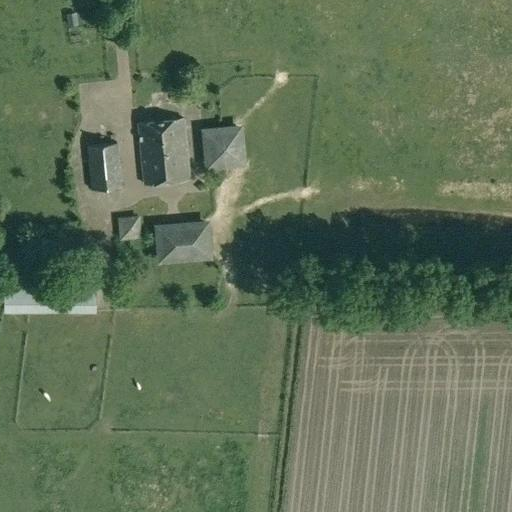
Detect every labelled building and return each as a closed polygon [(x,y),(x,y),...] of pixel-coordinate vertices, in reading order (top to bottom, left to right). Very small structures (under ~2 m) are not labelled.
[(138,122),(144,184),(189,179),(183,118),(138,122)] [(205,135),(208,169),(242,166),(238,132),(205,135)] [(87,146),(92,190),(122,187),(118,142),(87,146)] [(120,238),(138,236),(137,220),(119,221),(120,238)] [(157,231),(160,264),(208,260),(206,227),(157,231)] [(69,239),(42,241),(43,258),(70,257),(69,239)] [(36,311),(68,310),(67,285),(35,287),(36,311)] [(75,306),(96,306),(96,290),(75,290),(75,306)]
